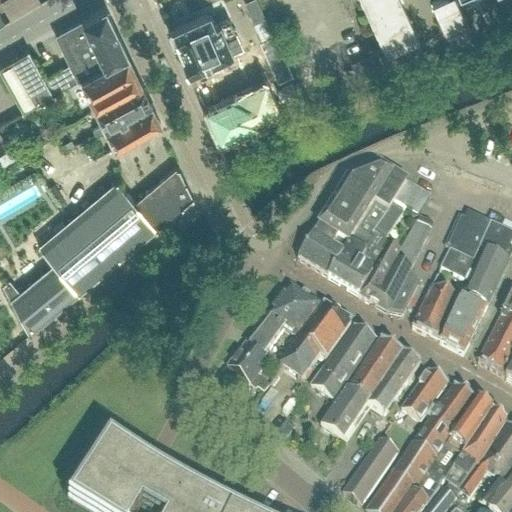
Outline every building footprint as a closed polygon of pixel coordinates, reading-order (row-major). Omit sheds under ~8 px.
[(360,0),(361,1),(383,46),(350,61),(358,80),(412,55),(406,44),(418,38),(400,0),(360,0)] [(511,0),(476,0),(487,23),(511,11),(511,0)] [(77,79),(80,78),(103,65),(126,53),(104,7),(81,19),(82,19),(55,34),(77,79)] [(236,42),(239,41),(235,32),(234,32),(229,20),(225,19),(214,23),(208,11),(169,28),(169,32),(186,72),(233,52),(239,50),(236,42)] [(27,48),(0,63),(0,77),(8,92),(18,110),(19,112),(53,94),(27,48)] [(80,78),(96,110),(141,84),(126,53),(103,65),(80,78)] [(233,97),(207,109),(220,138),(246,127),(247,128),(258,123),(256,119),(276,110),(263,81),(232,95),(233,97)] [(96,110),(105,129),(151,104),(141,84),(96,110)] [(151,104),(105,129),(114,147),(159,121),(151,104)] [(28,333),(192,196),(178,166),(175,166),(134,200),(116,178),(37,244),(52,262),(19,290),(8,278),(1,284),(9,298),(28,333)] [(327,283),(356,300),(381,257),(374,252),(378,245),(371,239),(392,207),(405,188),(378,171),(346,184),(317,230),(318,231),(312,239),(298,261),(296,264),(327,283)] [(356,300),(367,307),(397,255),(415,226),(407,222),(410,216),(392,207),(371,239),(378,245),(374,252),(381,257),(356,300)] [(475,270),(440,348),(462,360),(511,257),(511,253),(509,250),(511,244),(511,237),(466,216),(464,221),(456,220),(443,250),(445,253),(443,256),(475,270)] [(397,255),(367,307),(386,319),(387,317),(401,320),(418,285),(408,276),(410,272),(429,234),(415,226),(397,255)] [(411,333),(440,348),(475,270),(443,256),(411,333)] [(262,327),(244,349),(261,362),(282,334),(297,344),(320,311),(289,291),(262,327)] [(511,297),(501,318),(511,324),(511,297)] [(279,372),(299,386),(318,361),(325,364),(349,329),(322,312),(279,372)] [(506,376),(511,365),(511,324),(501,318),(476,367),(502,382),(506,376)] [(375,345),(353,331),(310,390),(335,408),(320,431),(346,449),(368,415),(381,423),(418,370),(378,347),(375,345)] [(226,372),(247,389),(248,390),(267,367),(244,349),(226,372)] [(502,382),(511,389),(511,365),(506,376),(502,382)] [(400,415),(417,427),(445,387),(428,376),(400,415)] [(275,402),(284,384),(274,380),(266,397),(275,402)] [(474,406),(451,391),(412,447),(368,511),(423,511),(427,508),(426,508),(413,497),(474,406)] [(491,417),(474,406),(413,497),(426,508),(460,461),(491,417)] [(505,428),(491,417),(460,461),(469,468),(453,491),(459,495),(505,428)] [(285,424),(272,441),(281,448),(293,431),(285,424)] [(484,478),(494,485),(491,488),(498,493),(511,475),(511,433),(505,428),(459,495),(468,502),(484,478)] [(341,498),(359,511),(396,457),(378,445),(341,498)] [(212,511),(200,505),(183,496),(167,487),(153,479),(144,474),(137,469),(108,450),(71,508),(77,511),(212,511)] [(511,511),(511,475),(498,493),(491,488),(476,507),(483,511),(511,511)] [(450,511),(457,505),(442,495),(427,511),(450,511)]
